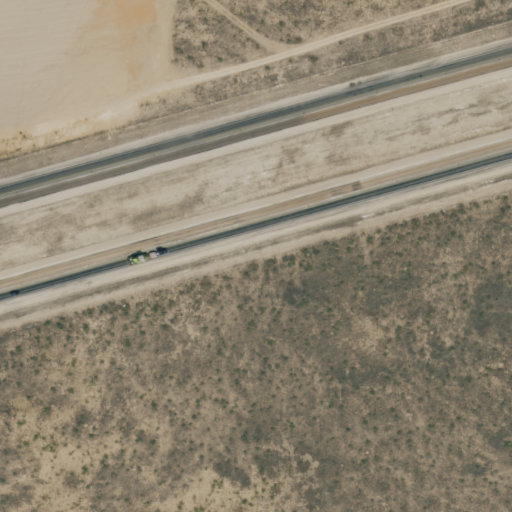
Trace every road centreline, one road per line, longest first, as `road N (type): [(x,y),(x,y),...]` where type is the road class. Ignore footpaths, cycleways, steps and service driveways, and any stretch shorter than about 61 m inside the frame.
road 1 (primary): [(0,289),(511,147)]
road 2 (primary): [(511,59),(0,200)]
